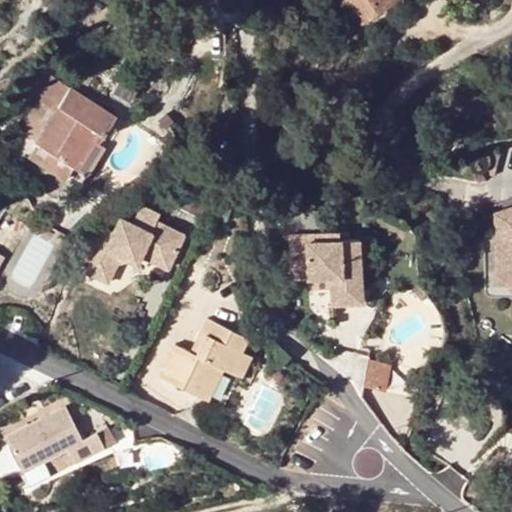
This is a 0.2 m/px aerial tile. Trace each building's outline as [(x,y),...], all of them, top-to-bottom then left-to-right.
[(338,0),(346,11),(353,6),(348,0),(338,0)] [(397,0),(348,0),(353,6),(363,23),(397,0)] [(7,9),(0,18),(0,24),(6,28),(15,15),(7,9)] [(55,110),(36,140),(35,142),(39,145),(61,159),(60,162),(65,165),(68,162),(75,167),(98,130),(106,135),(118,116),(52,75),(37,99),(38,100),(55,110)] [(20,130),(36,140),(55,110),(38,100),(20,130)] [(111,138),(106,135),(98,130),(75,167),(88,175),(111,138)] [(66,181),(75,167),(68,162),(65,165),(60,162),(61,159),(39,145),(30,158),(66,181)] [(511,206),(494,213),(493,237),(505,237),(505,222),(511,218),(511,206)] [(511,289),(511,218),(505,222),(505,237),(493,237),(493,289),(511,289)] [(101,228),(80,269),(111,283),(119,265),(143,256),(169,269),(185,236),(156,222),(152,233),(122,219),(115,234),(101,228)] [(339,233),(311,234),(311,242),(339,241),(339,233)] [(326,279),(326,290),(327,296),(360,295),(357,240),(339,241),(311,242),(311,234),(285,234),(286,281),(304,280),(326,279)] [(304,290),(326,290),(326,279),(304,280),(304,290)] [(360,295),(327,296),(327,308),(361,307),(360,295)] [(198,355),(190,351),(175,344),(159,375),(208,399),(224,368),(230,371),(241,350),(247,336),(207,317),(194,344),(202,347),(198,355)] [(194,344),(190,351),(198,355),(202,347),(194,344)] [(241,350),(230,371),(242,376),(252,355),(241,350)] [(365,361),(364,384),(387,385),(388,363),(365,361)] [(24,474),(45,465),(71,453),(78,469),(106,455),(97,436),(84,443),(68,410),(8,439),(24,474)] [(48,473),(45,465),(24,474),(28,482),(48,473)]
